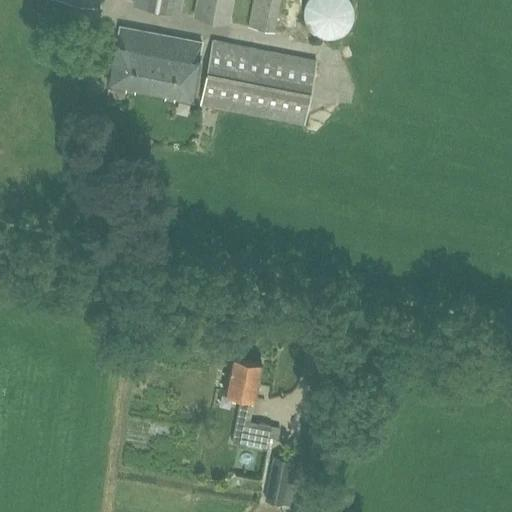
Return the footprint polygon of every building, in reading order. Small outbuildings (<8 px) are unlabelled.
[(179,14),(181,0),(133,0),(133,4),(179,14)] [(228,23),(232,0),(195,0),(193,16),(228,23)] [(252,0),(247,27),(272,32),(278,0),(252,0)] [(305,20),(306,23),(307,25),(308,27),(310,29),(312,31),(314,33),(316,34),(318,35),(321,36),(323,37),(326,37),(328,37),(331,37),(334,37),(336,36),(339,35),(341,34),(343,33),(345,31),(347,29),(349,27),(350,25),(351,23),(352,20),(353,18),(353,15),(353,12),(353,10),(353,7),(352,5),(351,2),(350,0),(306,0),(306,2),(305,5),(304,7),(304,10),(303,12),(304,15),(304,18),(305,20)] [(190,100),(202,42),(119,26),(108,84),(190,100)] [(201,102),(200,103),(304,123),(316,61),(212,42),(201,102)] [(280,426),(272,424),(250,420),(261,361),(232,356),(225,392),(241,394),(232,443),(267,449),(270,437),(278,438),(280,426)] [(291,460),(274,456),(265,499),(283,502),(291,460)]
